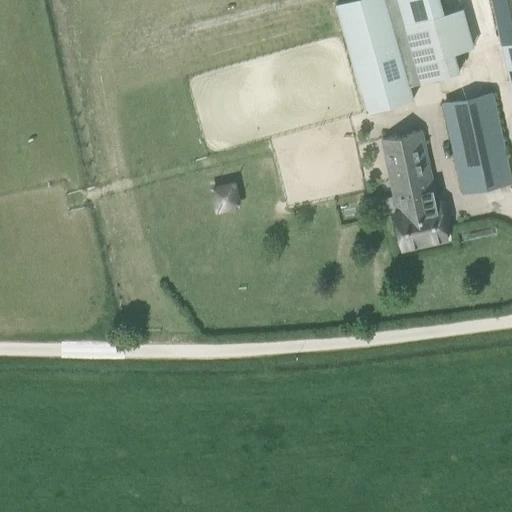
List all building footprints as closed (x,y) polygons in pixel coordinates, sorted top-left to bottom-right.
[(442,0),(339,0),(367,109),(413,98),(410,84),(461,71),(442,0)] [(511,0),(499,0),(509,44),(511,42),(511,0)] [(511,42),(509,44),(503,45),(511,87),(511,42)] [(493,93),(443,103),(463,192),(511,181),(493,93)] [(421,129),(383,137),(397,209),(394,210),(401,247),(447,238),(440,201),(436,202),(421,129)] [(230,178),(204,184),(211,211),(237,204),(230,178)]
